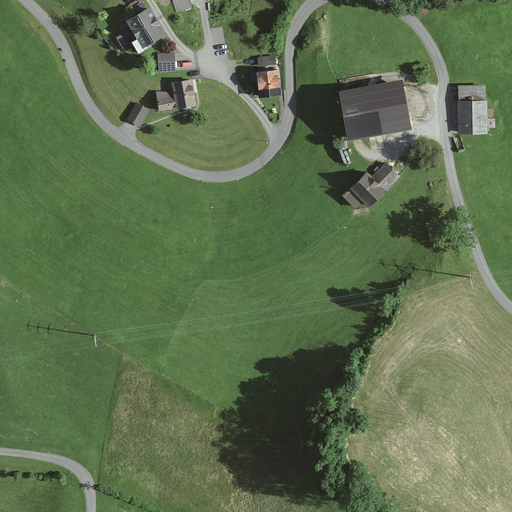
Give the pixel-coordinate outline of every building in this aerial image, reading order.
[(175,0),(178,9),(194,5),(192,0),(175,0)] [(153,10),(130,24),(146,50),(169,37),(153,10)] [(132,28),(119,36),(125,45),(138,38),(132,28)] [(176,54),(160,55),(160,75),(177,74),(176,54)] [(280,71),(257,73),(259,97),(282,96),(280,71)] [(406,80),(343,91),(351,137),(414,127),(406,80)] [(175,91),(160,93),(162,111),(198,107),(195,81),(174,83),(175,91)] [(489,85),(462,84),(460,133),(488,134),(489,85)] [(138,104),(128,120),(139,126),(148,110),(138,104)] [(370,168),(345,193),(357,205),(364,198),(372,206),(402,176),(386,161),(375,173),(370,168)]
